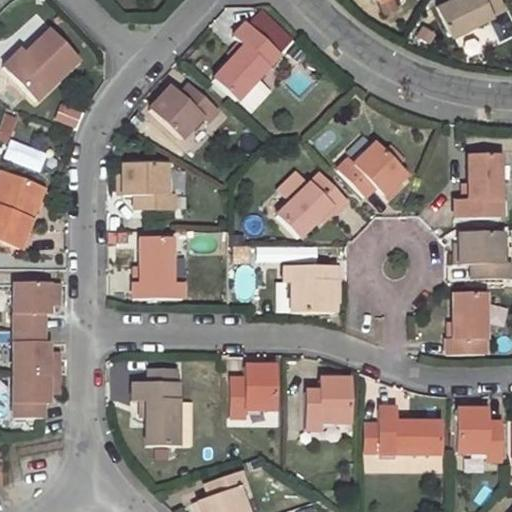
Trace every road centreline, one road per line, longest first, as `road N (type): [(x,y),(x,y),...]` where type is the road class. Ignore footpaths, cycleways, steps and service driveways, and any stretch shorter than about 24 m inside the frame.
road 1 (residential): [(395,367),(303,337),(84,335)]
road 2 (residential): [(84,335),(85,146),(148,61)]
road 3 (unclassified): [(511,97),(440,87),(384,60),(310,0)]
road 4 (residential): [(394,299),(422,282),(426,261),(415,241),(395,233),(375,238),(361,254),(361,276)]
road 5 (residential): [(97,492),(84,335)]
